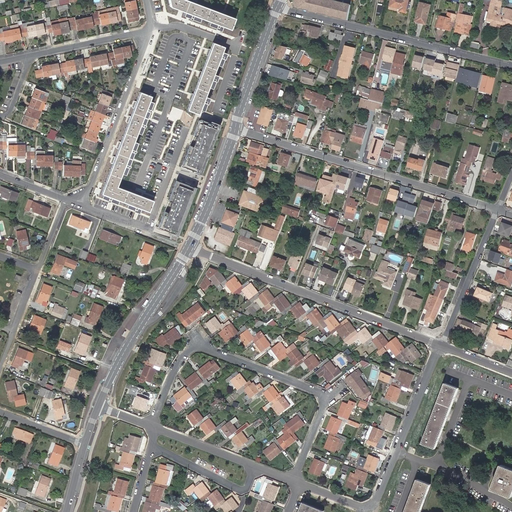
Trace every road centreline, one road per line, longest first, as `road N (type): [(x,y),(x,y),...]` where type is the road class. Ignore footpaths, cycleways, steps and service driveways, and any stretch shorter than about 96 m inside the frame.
road 1 (residential): [(235,127),(496,210)]
road 2 (residential): [(189,247),(441,345)]
road 3 (residential): [(276,6),(511,65)]
road 4 (residential): [(152,425),(171,374),(195,344),(327,395)]
road 5 (residential): [(84,205),(151,30)]
road 6 (secondary): [(189,247),(98,405)]
road 7 (residential): [(496,210),(441,345)]
road 8 (residential): [(258,465),(246,491),(152,447)]
road 9 (secondary): [(235,127),(189,247)]
road 10 (secondary): [(276,6),(235,127)]
road 11 (residential): [(29,56),(151,30)]
